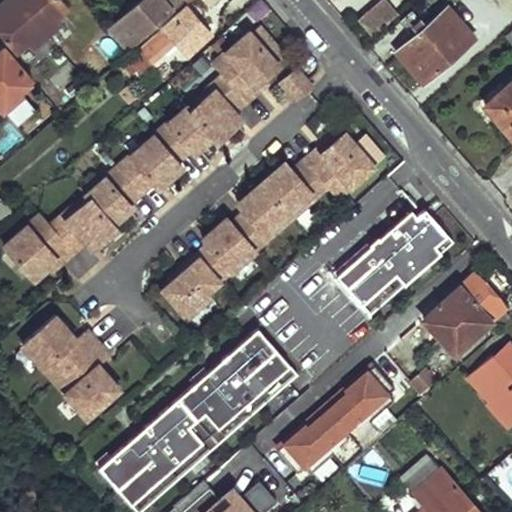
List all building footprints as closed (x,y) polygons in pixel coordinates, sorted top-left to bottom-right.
[(7,0),(1,5),(0,3),(0,29),(15,47),(25,38),(33,46),(64,20),(57,11),(68,2),(66,0),(7,0)] [(137,0),(107,26),(126,49),(182,0),(137,0)] [(383,0),(359,13),(368,31),(397,16),(388,0),(383,0)] [(162,22),(119,60),(128,70),(137,63),(139,65),(174,36),(187,52),(211,32),(187,4),(164,24),(162,22)] [(446,6),(397,48),(424,80),(473,37),(446,6)] [(220,71),(245,98),(260,86),(256,81),(266,73),(279,61),(250,27),(210,59),(220,71)] [(511,27),(503,36),(511,46),(511,27)] [(0,102),(3,105),(22,89),(20,86),(31,76),(3,43),(0,45),(0,102)] [(297,64),(281,78),(293,91),(309,77),(297,64)] [(203,96),(191,107),(213,132),(238,111),(235,108),(245,98),(220,71),(199,91),(203,96)] [(260,86),(269,77),(266,73),(256,81),(260,86)] [(293,91),(297,96),(313,82),(309,77),(293,91)] [(511,77),(483,103),(511,134),(511,77)] [(197,88),(184,99),(187,102),(191,107),(203,96),(199,91),(197,88)] [(16,125),(37,112),(28,98),(7,111),(16,125)] [(187,102),(155,130),(178,157),(191,146),(194,149),(213,132),(191,107),(187,102)] [(213,132),(218,137),(242,116),(238,111),(213,132)] [(322,148),(318,143),(306,154),(330,182),(345,200),(381,168),(345,127),(322,148)] [(118,162),(142,189),(154,178),(168,166),(173,171),(183,163),(178,157),(155,130),(144,139),(130,151),(118,162)] [(138,132),(124,144),(130,151),(144,139),(138,132)] [(293,165),(290,162),(266,183),(290,210),(304,198),(308,202),(330,182),(306,154),(293,165)] [(290,162),(286,157),(262,178),(266,183),(290,162)] [(101,176),(87,189),(92,194),(114,219),(133,203),(130,199),(142,189),(118,162),(101,176)] [(154,178),(159,184),(173,171),(168,166),(154,178)] [(95,169),(81,182),(84,186),(87,189),(101,176),(95,169)] [(262,178),(238,199),(242,204),(266,183),(262,178)] [(242,204),(245,207),(232,218),(257,247),(280,227),(276,222),(290,210),(266,183),(242,204)] [(84,186),(68,200),(72,203),(76,208),(92,194),(87,189),(84,186)] [(76,208),(72,203),(50,222),(73,249),(86,238),(88,241),(114,219),(92,194),(76,208)] [(290,210),(294,214),(308,202),(304,198),(290,210)] [(344,279),(373,312),(456,239),(428,207),(419,214),(387,242),(381,236),(380,235),(372,241),(373,242),(379,249),(344,279)] [(419,214),(413,208),(381,236),(387,242),(419,214)] [(50,222),(40,210),(28,220),(39,232),(50,222)] [(280,227),(294,214),(290,210),(276,222),(280,227)] [(227,213),(217,221),(222,227),(208,240),(195,251),(220,279),(242,260),(257,247),(232,218),(227,213)] [(88,241),(93,246),(118,224),(114,219),(88,241)] [(39,232),(28,220),(4,241),(34,275),(48,263),(57,255),(61,259),(73,249),(50,222),(39,232)] [(217,221),(203,234),(208,240),(222,227),(217,221)] [(373,242),(339,273),(344,279),(379,249),(373,242)] [(220,279),(195,251),(183,261),(186,265),(170,279),(163,285),(188,313),(211,293),(208,290),(220,279)] [(48,263),(51,267),(61,259),(57,255),(48,263)] [(183,261),(167,275),(170,279),(186,265),(183,261)] [(425,317),(454,350),(506,307),(475,272),(425,317)] [(55,311),(23,340),(55,377),(99,338),(87,325),(76,334),(55,311)] [(100,463),(140,510),(299,371),(259,325),(223,356),(236,370),(238,369),(243,375),(232,385),(214,364),(210,368),(195,381),(144,425),(156,439),(158,438),(164,444),(152,454),(134,433),(113,452),(100,463)] [(55,377),(87,413),(120,385),(99,361),(110,352),(99,338),(55,377)] [(511,356),(511,346),(507,341),(489,356),(500,369),(511,356)] [(223,356),(214,364),(232,385),(243,375),(238,369),(236,370),(223,356)] [(511,356),(500,369),(489,356),(463,380),(471,388),(474,392),(484,382),(511,412),(511,356)] [(206,363),(191,376),(195,381),(210,368),(206,363)] [(396,385),(376,363),(369,368),(367,366),(341,388),(340,396),(328,406),(363,446),(382,430),(372,418),(395,398),(389,391),(396,385)] [(411,378),(421,390),(435,376),(425,365),(411,378)] [(511,433),(511,412),(484,382),(474,392),(471,388),(469,390),(510,435),(511,433)] [(341,388),(325,402),(328,406),(340,396),(341,388)] [(328,406),(325,402),(310,415),(317,415),(328,406)] [(317,415),(310,415),(283,438),(285,441),(279,447),(298,469),(305,464),(311,470),(334,450),(344,463),(363,446),(328,406),(317,415)] [(144,425),(134,433),(152,454),(164,444),(158,438),(156,439),(144,425)] [(109,447),(96,458),(100,463),(113,452),(109,447)] [(429,459),(402,484),(410,491),(437,468),(429,459)] [(475,511),(437,468),(410,491),(425,508),(428,511),(475,511)] [(221,496),(205,477),(164,511),(262,511),(275,500),(257,479),(237,497),(223,494),(221,496)] [(237,497),(230,488),(223,494),(237,497)] [(320,488),(299,508),(302,511),(318,511),(331,500),(320,488)]
